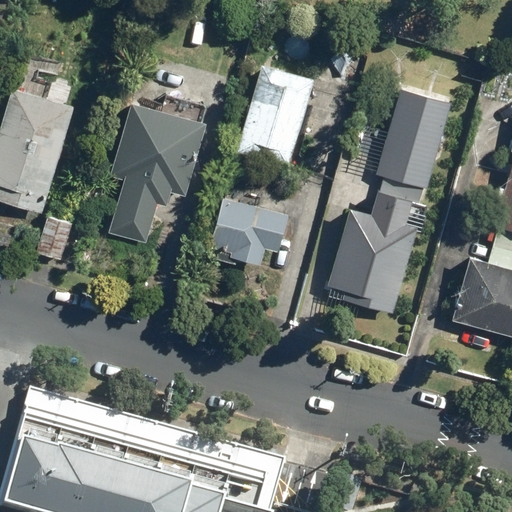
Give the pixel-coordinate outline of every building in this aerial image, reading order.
[(314,76),(262,61),(237,149),(289,163),(314,76)] [(421,201),(425,186),(428,187),(452,98),(400,84),(375,172),(383,174),(371,212),(350,205),(325,291),(392,310),(417,225),(421,226),(428,203),(421,201)] [(75,103),(12,85),(0,126),(0,194),(44,207),(75,103)] [(166,202),(169,189),(185,194),(210,105),(168,94),(164,109),(133,100),(112,174),(123,177),(109,231),(146,241),(157,199),(166,202)] [(511,158),(494,223),(497,223),(489,257),(470,252),(452,316),(511,332),(511,158)] [(266,248),(279,252),(291,201),(225,185),(211,242),(232,248),(231,254),(260,261),(262,261),(266,248)] [(222,494),(20,439),(1,507),(19,511),(252,511),(220,503),(222,494)]
